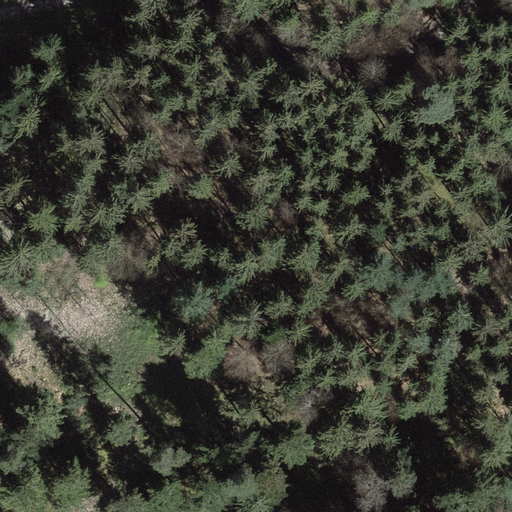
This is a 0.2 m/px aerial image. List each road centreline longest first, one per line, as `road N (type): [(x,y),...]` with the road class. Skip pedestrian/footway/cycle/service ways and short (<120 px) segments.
road 1 (track): [(475,0),(426,43),(362,67),(287,53),(204,0)]
road 2 (track): [(422,511),(327,505),(294,511)]
